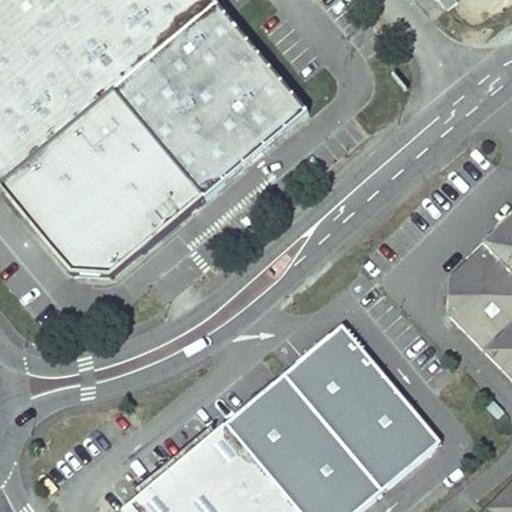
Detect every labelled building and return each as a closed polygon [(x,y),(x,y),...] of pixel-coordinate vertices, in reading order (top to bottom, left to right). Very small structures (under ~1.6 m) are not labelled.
[(121,97),(210,200),(315,112),(220,0),(3,0),(0,3),(0,180),(7,189),(121,97)] [(452,0),(437,0),(447,12),(457,5),(452,0)] [(121,97),(7,189),(82,279),(114,281),(210,200),(121,97)] [(511,221),(452,280),(452,319),(511,380),(511,221)] [(343,330),(286,378),(389,491),(442,446),(343,330)] [(286,378),(231,425),(303,511),(364,511),(389,491),(286,378)] [(127,511),(303,511),(231,425),(127,511)] [(511,511),(511,485),(484,511),(511,511)]
